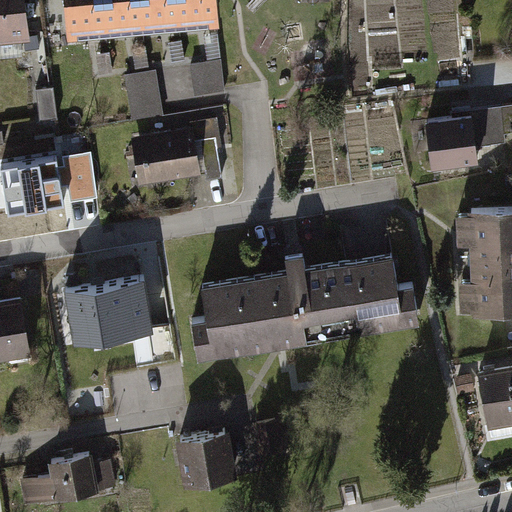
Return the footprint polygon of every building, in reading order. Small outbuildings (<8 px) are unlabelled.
[(0,0),(0,38),(30,35),(25,0),(0,0)] [(61,0),(64,30),(100,27),(98,0),(61,0)] [(136,0),(98,0),(100,27),(138,24),(136,0)] [(173,0),(136,0),(138,24),(175,20),(173,0)] [(212,0),(173,0),(175,20),(214,17),(212,0)] [(220,58),(191,63),(195,93),(225,89),(220,58)] [(164,119),(158,76),(126,80),(133,123),(164,119)] [(511,106),(471,113),(474,143),(502,140),(501,126),(511,123),(511,106)] [(471,113),(422,119),(428,169),(477,163),(474,143),(471,113)] [(193,119),(194,126),(200,169),(206,168),(208,179),(227,177),(219,115),(193,119)] [(194,126),(135,134),(142,182),(201,173),(200,169),(194,126)] [(65,201),(57,155),(4,164),(11,210),(65,201)] [(92,159),(65,164),(71,196),(98,191),(92,159)] [(511,313),(511,211),(456,213),(459,316),(511,313)] [(402,280),(396,248),(310,261),(308,246),(289,249),(291,264),(205,278),(211,313),(198,315),(204,351),(423,316),(417,278),(402,280)] [(143,277),(67,289),(73,326),(94,322),(97,336),(151,327),(143,277)] [(0,354),(34,349),(25,291),(0,294),(0,354)] [(511,418),(511,356),(483,362),(493,422),(511,418)] [(286,448),(281,417),(255,421),(260,452),(286,448)] [(237,477),(228,431),(176,441),(185,488),(237,477)] [(98,459),(96,448),(53,455),(56,470),(24,475),(29,501),(119,485),(114,456),(98,459)]
